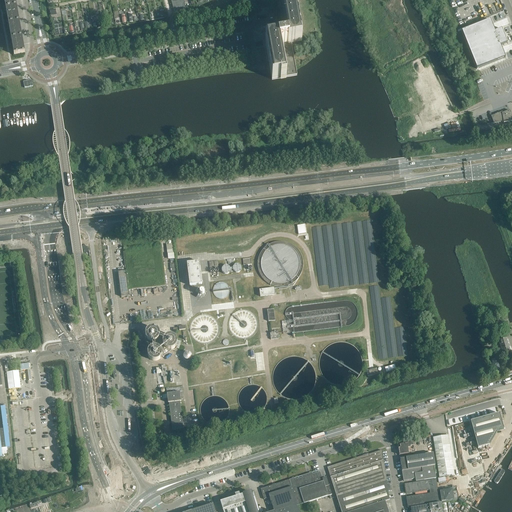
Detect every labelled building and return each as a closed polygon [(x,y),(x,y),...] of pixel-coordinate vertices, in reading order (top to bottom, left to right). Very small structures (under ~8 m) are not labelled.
[(15,0),(4,0),(6,9),(17,7),(15,0)] [(186,9),(183,0),(181,0),(173,2),(175,12),(186,9)] [(265,41),(270,68),(272,80),(297,75),(291,43),(302,41),(295,2),(281,5),(286,32),(278,34),(279,38),(265,41)] [(17,7),(6,9),(8,24),(19,22),(17,7)] [(502,42),(500,43),(501,46),(507,43),(501,29),(495,32),(490,20),(461,31),(469,50),(498,39),(498,41),(501,40),(502,42)] [(19,22),(8,24),(11,39),(22,37),(19,22)] [(22,37),(11,39),(14,55),(25,53),(22,37)] [(498,39),(469,50),(477,69),(505,58),(501,46),(500,43),(502,42),(501,40),(498,41),(498,39)] [(511,115),(510,111),(502,114),(503,114),(493,118),(495,124),(509,121),(510,121),(511,121),(511,120),(511,119),(511,115)] [(306,224),(298,225),(299,234),(307,233),(306,224)] [(264,249),(261,253),(258,258),(258,263),(258,268),(259,273),(262,277),(265,281),(269,284),(274,286),(279,287),(279,289),(281,289),(284,289),(286,288),(289,288),(288,286),(293,283),(297,280),(300,275),(302,270),(303,265),(302,260),(301,254),(298,250),(294,247),(291,244),(286,243),(282,242),(277,242),(272,243),(267,246),(264,249)] [(160,248),(123,252),(125,271),(126,274),(128,274),(128,276),(126,276),(128,290),(165,286),(166,285),(161,249),(161,247),(160,248)] [(193,285),(193,287),(196,286),(196,285),(202,284),(199,262),(187,263),(190,286),(193,285)] [(233,269),(239,273),(243,267),(236,263),(233,269)] [(118,272),(121,297),(129,296),(128,290),(126,276),(128,276),(128,274),(126,274),(125,271),(118,272)] [(229,294),(230,291),(231,291),(232,301),(234,301),(232,288),(231,288),(231,289),(230,289),(228,286),(226,284),(224,283),(221,282),(218,283),(216,284),(214,286),(213,289),(213,292),(214,295),(216,297),(219,299),(222,299),(225,298),(228,296),(229,294)] [(259,290),(260,297),(275,295),(274,288),(259,290)] [(229,320),(229,324),(229,329),(231,333),(235,336),(239,338),(243,339),(248,338),(252,336),(255,333),(257,329),(258,324),(257,320),(255,316),(252,313),(248,310),(243,310),(239,310),(235,313),(231,316),(229,320)] [(267,310),(268,322),(275,321),(274,310),(267,310)] [(200,343),(204,344),(209,343),(213,341),(216,338),(218,334),(219,329),(218,325),(216,321),(213,317),(209,315),(205,315),(200,315),(196,317),(193,321),(191,325),(190,329),(191,334),(193,338),(196,341),(200,343)] [(145,336),(146,339),(147,339),(148,340),(148,341),(151,342),(154,342),(156,341),(158,339),(159,337),(160,334),(159,332),(158,331),(157,330),(157,329),(154,328),(151,328),(149,329),(147,331),(146,333),(145,336)] [(146,350),(148,351),(150,349),(152,347),(155,347),(158,347),(160,349),(161,351),(162,354),(161,357),(162,358),(172,351),(171,350),(169,350),(166,349),(164,347),(162,345),(162,342),(163,339),(165,337),(168,336),(166,335),(166,334),(162,332),(161,333),(159,332),(160,334),(159,337),(158,339),(156,341),(154,342),(151,342),(148,341),(148,340),(147,339),(146,339),(145,340),(146,350)] [(280,335),(278,335),(278,332),(270,333),(271,340),(279,339),(279,337),(281,336),(280,335)] [(169,350),(171,350),(174,349),(176,347),(177,344),(177,341),(176,339),(174,337),(173,336),(171,335),(169,335),(168,336),(165,337),(163,339),(162,342),(162,345),(164,347),(166,349),(169,350)] [(510,351),(506,338),(499,341),(503,353),(510,351)] [(320,359),(319,364),(320,369),(322,374),(325,379),(329,382),(333,384),(339,386),(344,385),(349,384),(350,385),(350,387),(352,386),(351,383),(355,381),(358,377),(360,373),(362,369),(363,364),(362,359),(360,354),(357,349),(353,346),(349,344),(343,342),(338,342),(333,344),(328,346),(325,349),(322,354),(320,359)] [(150,349),(148,351),(147,354),(147,357),(149,359),(151,361),(154,362),(157,361),(160,359),(161,357),(162,354),(161,351),(160,349),(158,347),(155,347),(152,347),(150,349)] [(185,360),(187,361),(190,360),(191,359),(192,357),(191,354),(190,353),(187,352),(185,353),(184,354),(183,357),(184,359),(185,360)] [(273,373),(272,378),(273,384),(275,389),(279,393),(283,397),(288,399),(293,400),(299,399),(304,398),(309,394),(310,395),(311,397),(312,395),(311,394),(310,393),(312,390),(314,386),(316,382),(316,378),(315,373),(313,368),(310,364),(307,360),(302,358),(297,357),(292,357),(286,358),(282,360),(278,364),(275,368),(273,373)] [(376,369),(366,372),(368,378),(378,375),(376,369)] [(250,385),(249,385),(246,386),(244,388),(242,390),(240,392),(239,394),(238,397),(238,400),(238,403),(239,406),(240,408),(242,410),(245,412),(247,413),(250,414),(253,414),(253,415),(255,415),(255,414),(257,413),(259,412),(261,411),(263,409),(264,410),(265,409),(264,408),(265,406),(266,404),(267,402),(267,399),(267,397),(266,394),(265,392),(263,389),(260,387),(258,386),(255,385),(252,385),(252,382),(253,382),(253,379),(250,379),(250,381),(249,381),(249,382),(250,382),(250,385)] [(156,396),(152,396),(153,400),(167,399),(168,403),(169,403),(171,422),(172,431),(183,429),(182,418),(180,402),(184,401),(183,392),(183,391),(181,391),(181,390),(183,390),(182,383),(178,384),(178,380),(172,381),(173,381),(173,384),(163,386),(164,388),(166,387),(167,394),(158,396),(158,394),(156,394),(156,396)] [(211,392),(211,396),(209,397),(206,399),(204,400),(203,402),(201,404),(201,406),(200,408),(200,410),(200,412),(200,415),(201,417),(202,419),(204,421),(206,422),(208,424),(210,424),(212,425),(215,425),(216,425),(216,426),(217,426),(217,425),(219,424),(221,423),(223,422),(225,421),(226,419),(227,418),(228,419),(229,417),(228,417),(229,414),(229,412),(229,410),(229,407),(228,405),(227,403),(225,400),(222,398),(220,397),(217,396),(214,396),(213,390),(215,390),(214,387),(211,387),(211,392)] [(0,428),(0,457),(2,457),(1,448),(10,447),(5,406),(1,407),(2,416),(3,428),(0,428)] [(504,429),(499,414),(488,417),(486,412),(480,413),(482,419),(470,422),(478,449),(490,445),(498,431),(504,429)] [(433,438),(439,478),(454,475),(448,436),(433,438)] [(398,445),(399,455),(414,453),(413,443),(398,445)] [(336,494),(341,511),(353,511),(385,502),(385,501),(390,500),(382,451),(327,468),(336,494)] [(433,454),(400,459),(402,472),(435,466),(433,454)] [(435,466),(402,472),(403,481),(415,479),(416,482),(437,478),(435,466)] [(289,480),(298,506),(332,495),(326,478),(322,479),(320,472),(309,476),(308,474),(306,475),(307,477),(295,480),(294,479),(289,480)] [(436,479),(404,485),(406,495),(429,491),(430,494),(438,492),(436,479)] [(299,511),(298,506),(289,480),(261,489),(264,500),(270,498),(274,511),(259,511),(254,497),(253,497),(257,511),(299,511)] [(440,490),(442,502),(456,500),(454,489),(442,491),(442,489),(440,490)] [(257,511),(253,497),(251,492),(240,496),(239,493),(235,495),(235,494),(231,496),(232,498),(220,502),(223,511),(257,511)] [(406,498),(408,508),(428,505),(441,503),(440,492),(438,492),(430,494),(406,498)] [(388,511),(385,502),(354,511),(388,511)] [(442,511),(441,503),(428,505),(429,511),(442,511)]
